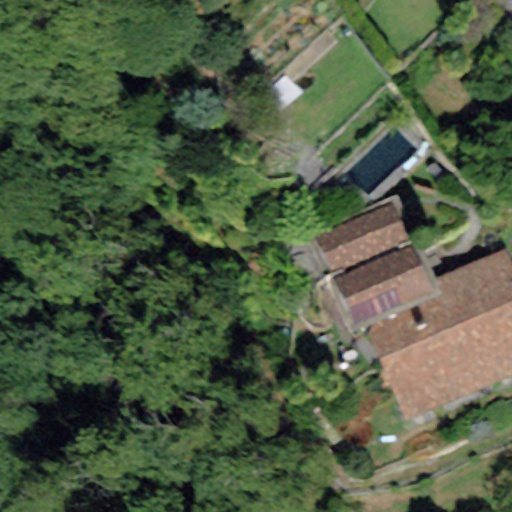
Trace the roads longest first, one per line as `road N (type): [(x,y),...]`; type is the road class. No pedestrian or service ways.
road 1 (track): [(0,96),(87,127),(130,153),(166,227),(233,321),(227,365),(243,442),(282,511)]
road 2 (track): [(284,511),(441,487),(511,456)]
